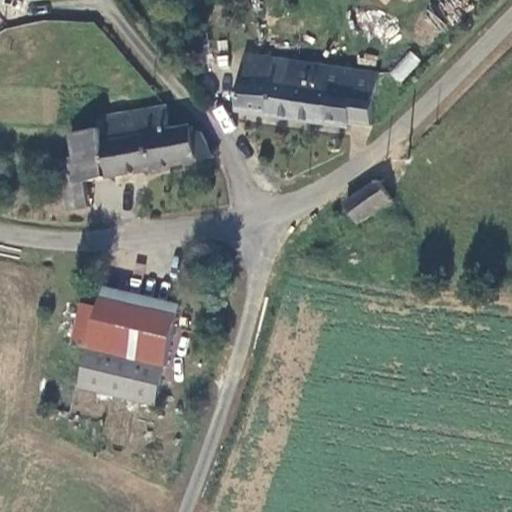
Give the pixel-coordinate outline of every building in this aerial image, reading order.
[(402,84),(420,58),(407,49),(389,76),(402,84)] [(247,53),(242,81),(237,113),(352,131),(353,127),(373,130),(378,102),(382,74),(247,53)] [(172,130),(168,106),(101,118),(104,130),(73,136),(77,159),(61,162),(66,189),(87,185),(198,165),(192,127),(172,130)] [(360,225),(394,203),(379,181),(346,202),(360,225)] [(92,210),(87,185),(66,189),(70,215),(92,210)] [(71,346),(89,350),(99,309),(80,305),(71,346)] [(100,305),(99,309),(89,350),(160,366),(170,321),(100,305)] [(160,366),(89,350),(79,391),(150,408),(160,366)]
